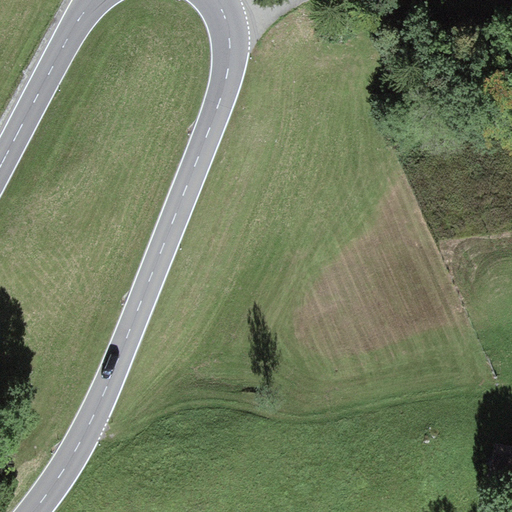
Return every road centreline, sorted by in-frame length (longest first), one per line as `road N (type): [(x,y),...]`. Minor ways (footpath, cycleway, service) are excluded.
road 1 (secondary): [(33,511),(103,394),(225,84),(227,24),(215,0)]
road 2 (secondary): [(93,0),(0,167)]
